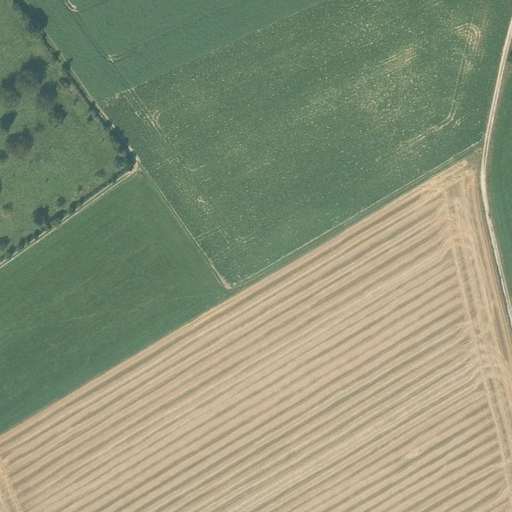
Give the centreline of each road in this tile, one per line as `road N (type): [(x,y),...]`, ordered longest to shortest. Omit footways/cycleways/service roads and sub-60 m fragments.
road 1 (track): [(486,143),(232,289),(220,284),(135,168)]
road 2 (track): [(135,168),(19,0)]
road 3 (track): [(511,320),(484,198),(486,143)]
road 4 (track): [(0,265),(135,168)]
